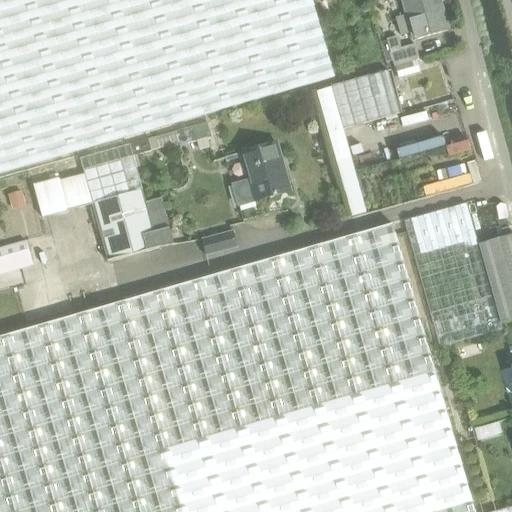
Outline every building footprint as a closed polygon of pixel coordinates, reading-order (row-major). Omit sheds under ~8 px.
[(0,0),(0,174),(334,78),(311,0),(0,0)] [(448,30),(440,4),(436,6),(433,0),(401,0),(406,15),(395,18),(400,36),(411,33),(413,40),(448,30)] [(418,59),(415,45),(400,49),(397,36),(387,39),(394,66),(416,60),(418,59)] [(416,60),(394,66),(398,79),(420,73),(416,60)] [(342,129),(399,114),(387,72),(317,92),(336,163),(351,159),(342,129)] [(203,125),(192,128),(196,142),(207,139),(211,138),(210,133),(206,134),(203,125)] [(148,140),(130,145),(133,157),(151,152),(148,140)] [(254,201),(289,192),(275,143),(240,153),(248,180),(231,185),(237,206),(254,201)] [(93,205),(108,261),(157,247),(173,243),(162,199),(146,203),(133,157),(130,145),(80,158),(84,174),(34,187),(43,218),(93,205)] [(22,191),(9,195),(13,210),(26,206),(22,191)] [(511,511),(511,507),(495,511),(471,426),(462,429),(461,424),(439,348),(501,330),(500,324),(477,244),(466,204),(403,221),(429,315),(418,318),(392,225),(0,333),(0,511),(511,511)] [(235,247),(231,233),(202,241),(207,256),(235,247)] [(500,324),(511,320),(511,235),(477,244),(500,324)] [(0,275),(33,267),(26,241),(0,248),(0,275)]
